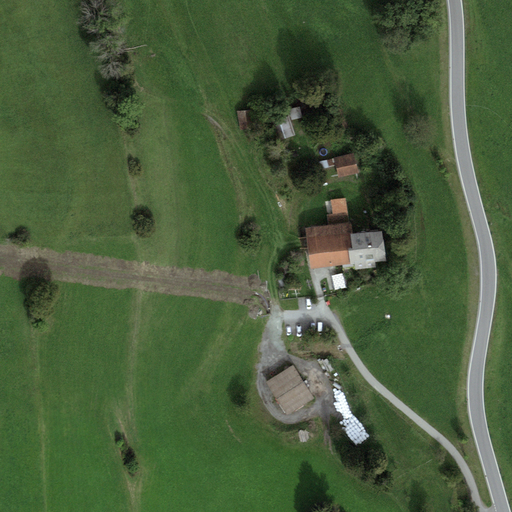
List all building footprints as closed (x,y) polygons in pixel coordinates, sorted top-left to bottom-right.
[(302,118),(299,107),(290,109),(292,120),(302,118)] [(252,109),(237,112),(240,129),(255,127),(252,109)] [(294,136),(288,117),(278,120),(284,139),(294,136)] [(353,152),(333,157),(338,178),(358,173),(353,152)] [(326,215),(328,225),(349,223),(346,198),(331,199),(333,214),(326,215)] [(328,225),(305,228),(310,270),(354,264),(355,270),(376,268),(375,262),(386,261),(382,231),(354,234),(352,222),(349,223),(328,225)] [(332,290),(346,289),(344,275),(331,276),(332,290)] [(294,365),(267,381),(287,415),(314,399),(294,365)]
